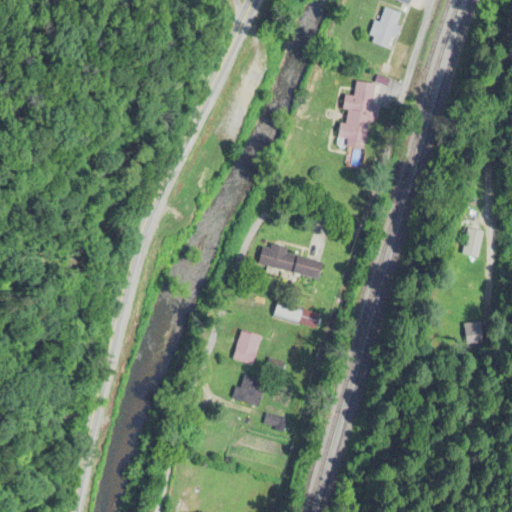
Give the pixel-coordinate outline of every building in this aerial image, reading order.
[(384,7),(401,13),(389,47),(372,41),(373,37),(368,36),(374,20),(379,22),(384,7)] [(355,81),(376,84),(366,152),(347,149),(348,140),(337,139),(339,124),(347,125),(349,110),(343,109),(345,95),(353,96),(355,81)] [(482,233),(466,230),(462,256),(478,259),(482,233)] [(317,275),(258,262),(261,246),(270,248),(271,245),(285,248),(285,252),(320,260),(317,275)] [(475,328),(483,284),(469,282),(465,302),(462,301),(458,325),(475,328)] [(256,367),(262,337),(239,333),(234,363),(256,367)] [(257,408),(265,382),(241,374),(233,401),(257,408)] [(285,420),(266,415),(263,427),(282,432),(285,420)]
